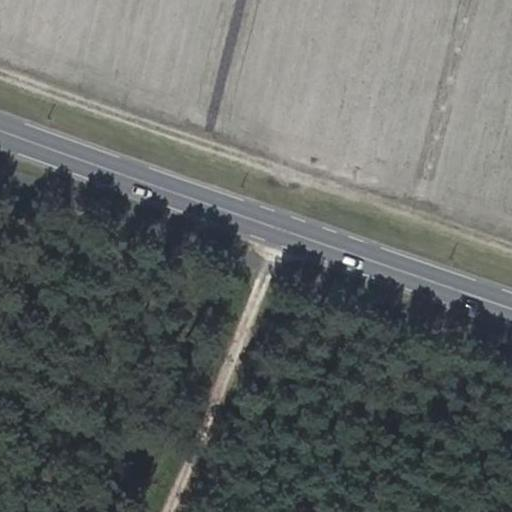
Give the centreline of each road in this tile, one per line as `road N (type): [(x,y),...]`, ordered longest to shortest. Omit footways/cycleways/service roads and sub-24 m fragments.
road 1 (tertiary): [(0,127),(511,308)]
road 2 (track): [(0,73),(511,244)]
road 3 (track): [(158,511),(305,177)]
